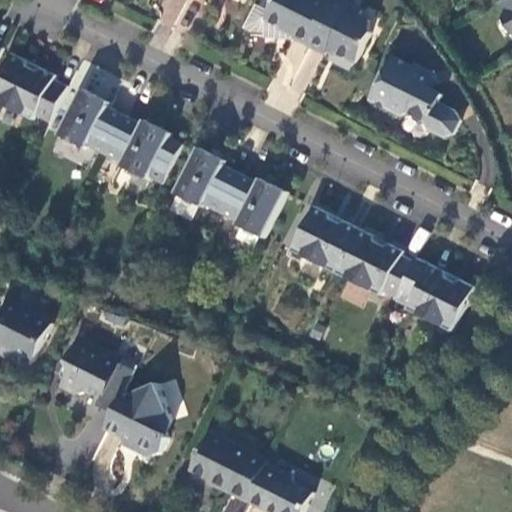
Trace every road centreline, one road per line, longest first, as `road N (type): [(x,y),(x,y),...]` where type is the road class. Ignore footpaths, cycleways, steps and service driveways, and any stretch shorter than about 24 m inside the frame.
road 1 (residential): [(46,0),(511,241)]
road 2 (residential): [(511,355),(430,430),(373,511)]
